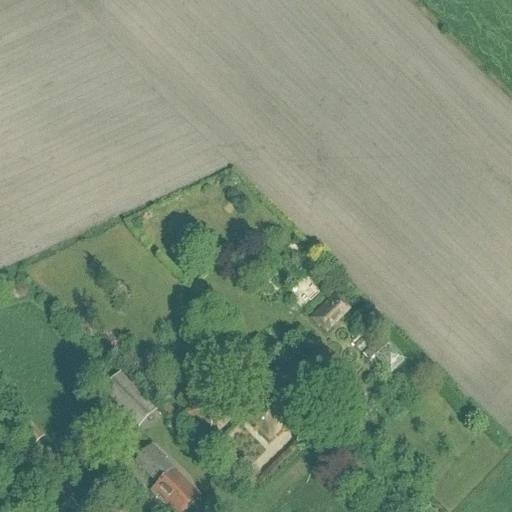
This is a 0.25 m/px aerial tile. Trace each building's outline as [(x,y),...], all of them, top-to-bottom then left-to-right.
[(305,283),(291,297),(307,312),(320,298),(305,283)] [(130,298),(119,286),(109,295),(121,307),(130,298)] [(351,312),(336,297),(311,321),(327,336),(351,312)] [(344,370),(326,352),(304,374),(338,407),(359,386),(343,371),(344,370)] [(102,393),(120,413),(139,395),(120,375),(102,393)] [(211,444),(235,420),(208,394),(185,418),(211,444)] [(156,413),(139,395),(120,413),(138,431),(156,413)] [(292,419),(269,395),(246,418),(269,442),(292,419)] [(165,463),(151,449),(135,465),(158,487),(151,494),(168,511),(187,511),(200,499),(173,472),(172,473),(164,464),(165,463)] [(72,501),(62,490),(50,501),(59,511),(72,501)]
